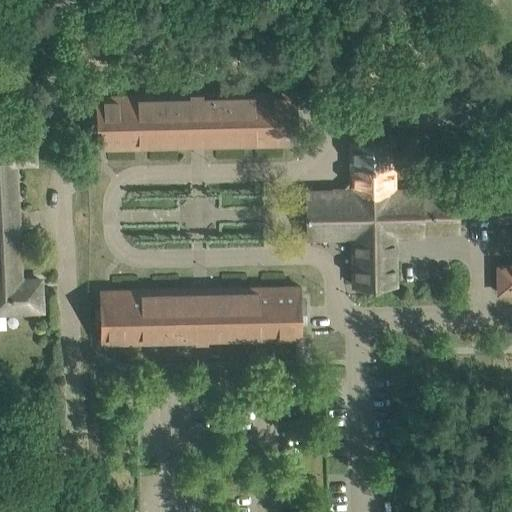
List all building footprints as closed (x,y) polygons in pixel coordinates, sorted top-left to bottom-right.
[(28,43),(23,44),(22,23),(0,23),(0,60),(29,59),(28,43)] [(95,96),(96,147),(297,143),(296,92),(95,96)] [(13,162),(34,162),(33,132),(0,133),(0,222),(16,222),(13,162)] [(352,192),(306,192),(307,236),(353,236),(354,286),(394,285),(393,235),(423,234),(423,230),(457,230),(456,193),(422,194),(422,190),(392,191),(391,141),(351,141),(352,192)] [(511,183),(491,185),(492,204),(496,204),(497,219),(511,219),(511,183)] [(19,281),(16,222),(0,222),(0,311),(41,309),(39,280),(19,281)] [(511,265),(497,266),(498,293),(511,292),(511,265)] [(100,342),(301,338),(300,287),(99,291),(100,342)]
